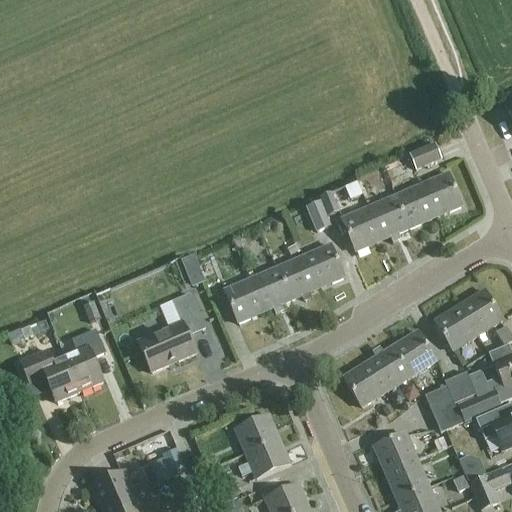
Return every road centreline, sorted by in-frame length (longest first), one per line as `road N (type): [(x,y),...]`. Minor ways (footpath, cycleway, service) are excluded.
road 1 (residential): [(47,511),(60,475),(81,452),(293,360)]
road 2 (residential): [(293,360),(511,236)]
road 3 (residential): [(358,511),(293,360)]
road 4 (track): [(464,117),(415,0)]
road 5 (unclassified): [(511,228),(464,117)]
